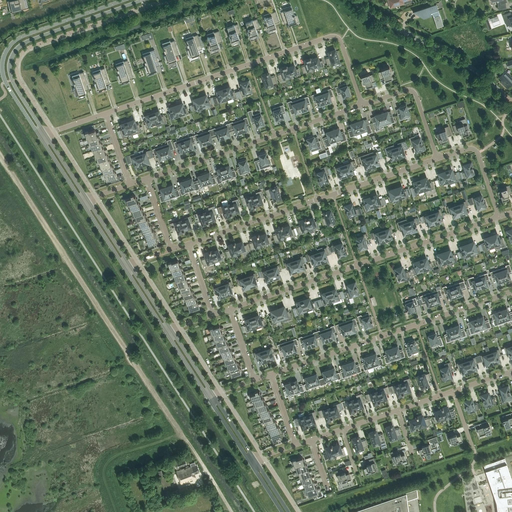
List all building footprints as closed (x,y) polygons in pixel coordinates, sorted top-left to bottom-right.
[(10,0),(7,1),(9,7),(12,6),(13,11),(29,8),(26,0),(10,0)] [(490,0),(491,0),(498,0),(499,2),(497,3),(498,5),(498,10),(506,8),(505,2),(507,1),(506,0),(490,0)] [(435,22),(441,20),(436,4),(413,11),(420,15),(425,14),(425,15),(432,13),(435,22)] [(284,12),(281,14),(284,23),(288,22),(289,25),(299,22),(297,15),(295,16),(295,15),(294,15),(291,6),(283,8),(284,12)] [(264,15),(264,16),(264,17),(265,20),(267,26),(265,26),(266,30),(267,31),(273,29),(274,28),(276,28),(276,27),(275,26),(274,24),(279,22),(276,11),(271,13),(271,12),(269,13),(264,15)] [(510,23),(511,27),(511,16),(510,12),(503,15),(506,25),(510,23)] [(257,19),(246,22),(248,31),(247,32),(249,38),(258,35),(256,29),(260,28),(257,19)] [(241,33),(238,24),(232,26),(227,27),(228,29),(230,36),(229,36),(230,42),(231,42),(231,43),(236,41),(240,40),(237,34),(241,33)] [(212,32),(207,34),(207,36),(207,37),(208,39),(210,45),(208,46),(209,50),(210,50),(216,48),(219,47),(218,43),(222,41),(219,31),(215,32),(216,32),(214,32),(212,32)] [(197,35),(186,38),(189,50),(187,50),(189,57),(197,55),(196,50),(202,49),(197,35)] [(170,43),(163,46),(164,49),(164,50),(165,52),(166,55),(164,56),(166,63),(175,60),(176,60),(176,59),(175,55),(179,54),(179,55),(179,54),(174,40),(170,42),(170,41),(169,41),(170,43)] [(145,61),(146,64),(147,66),(144,67),(147,74),(157,70),(155,66),(159,65),(154,50),(150,51),(151,54),(143,56),(145,61)] [(331,51),(330,51),(330,52),(329,52),(330,57),(326,59),(325,58),(327,65),(332,63),(333,64),(339,62),(338,58),(339,57),(337,52),(336,53),(335,50),(331,51)] [(317,57),(311,60),(314,69),(318,67),(318,69),(324,67),(322,60),(319,61),(317,57)] [(314,69),(311,60),(310,58),(309,59),(304,60),(306,65),(301,67),(303,73),(308,71),(314,69)] [(124,63),(116,66),(117,69),(118,72),(119,75),(117,76),(120,83),(129,79),(128,75),(132,73),(127,60),(123,61),(124,63)] [(294,65),(287,68),(290,77),(294,75),(295,77),(300,75),(298,68),(295,69),(294,65)] [(290,77),(287,68),(286,66),(285,67),(281,68),(282,73),(278,75),(277,75),(280,81),(285,79),(290,77)] [(382,69),(381,70),(381,71),(378,72),(380,79),(384,78),(385,83),(388,82),(388,80),(390,79),(390,80),(391,80),(390,79),(392,79),(391,78),(392,78),(391,77),(390,73),(391,72),(389,67),(383,69),(382,69)] [(100,71),(93,74),(94,77),(95,80),(97,83),(94,84),(97,91),(107,87),(105,83),(109,82),(104,68),(100,69),(100,71)] [(507,88),(511,83),(511,77),(508,74),(509,74),(505,70),(498,77),(502,81),(500,82),(507,88)] [(73,89),(76,96),(86,93),(85,90),(89,89),(84,72),(79,73),(80,76),(73,79),(74,83),(75,85),(76,88),(73,89)] [(267,73),(266,73),(262,75),(263,78),(262,78),(264,83),(265,82),(266,87),(273,84),(277,83),(278,83),(275,76),(270,77),(268,73),(267,73)] [(369,75),(369,74),(367,74),(366,74),(366,75),(361,76),(363,82),(364,81),(365,86),(366,88),(367,87),(368,87),(367,87),(370,86),(371,88),(373,87),(372,82),(375,81),(373,74),(369,75)] [(243,88),(244,89),(240,91),(240,90),(240,91),(242,97),(246,95),(246,94),(252,92),(250,85),(249,84),(250,84),(251,86),(249,80),(241,83),(243,88)] [(335,87),(337,93),(341,92),(343,97),(344,97),(345,98),(349,96),(349,95),(350,95),(349,92),(350,92),(348,88),(348,89),(346,83),(335,87)] [(222,88),(227,100),(232,98),(233,99),(237,98),(234,91),(231,92),(230,91),(229,86),(222,88)] [(216,105),(222,103),(221,101),(227,100),(222,88),(217,90),(219,96),(213,98),(216,105)] [(331,88),(321,92),(325,104),(328,103),(328,102),(331,101),(329,96),(333,94),(331,88)] [(325,104),(321,92),(311,95),(313,101),(317,100),(319,106),(325,104)] [(205,94),(199,96),(203,107),(208,105),(209,106),(213,105),(210,99),(207,100),(206,98),(205,94)] [(203,107),(199,96),(199,97),(194,99),(193,98),(195,103),(195,104),(192,106),(192,105),(192,106),(194,111),(203,108),(203,107)] [(307,96),(298,100),(302,112),(302,111),(308,109),(306,104),(310,102),(307,96)] [(302,112),(298,100),(292,102),(291,101),(287,102),(290,109),(293,108),(295,114),(299,113),(302,112)] [(181,102),(175,104),(179,115),(185,113),(185,114),(189,113),(187,107),(186,107),(186,108),(183,109),(183,107),(181,102)] [(179,115),(175,104),(169,106),(171,110),(171,111),(172,112),(169,114),(168,114),(171,120),(174,119),(174,117),(179,115)] [(406,105),(405,105),(404,104),(400,106),(400,107),(399,107),(401,113),(397,114),(400,120),(410,117),(408,111),(409,111),(407,108),(406,105)] [(274,114),(275,117),(276,120),(278,120),(278,121),(283,119),(282,118),(284,118),(282,112),(285,111),(283,105),(272,108),(274,114)] [(152,112),(156,124),(156,126),(166,123),(163,115),(163,116),(160,117),(159,115),(158,110),(157,110),(158,111),(152,113),(152,112)] [(255,121),(257,127),(258,126),(258,127),(263,126),(263,125),(264,124),(263,121),(262,118),(260,113),(253,115),(251,110),(247,111),(251,123),(255,121)] [(395,122),(393,116),(389,117),(387,111),(384,112),(381,113),(385,125),(395,122)] [(156,124),(152,112),(146,114),(147,119),(148,120),(145,121),(145,122),(147,129),(151,127),(150,126),(156,124)] [(381,113),(381,114),(374,116),(376,121),(373,123),(376,131),(380,130),(379,127),(385,125),(381,113)] [(246,124),(249,123),(247,117),(243,118),(244,119),(238,121),(242,133),(246,131),(248,130),(246,124)] [(127,120),(131,133),(132,135),(141,132),(139,124),(138,124),(135,125),(135,124),(135,123),(133,118),(133,119),(133,120),(128,121),(127,120)] [(357,121),(356,121),(361,134),(367,131),(368,134),(372,132),(369,124),(365,125),(363,119),(357,122),(357,121)] [(470,133),(468,134),(467,129),(469,129),(467,124),(465,119),(459,121),(460,124),(457,125),(457,124),(452,126),(455,134),(461,132),(462,136),(470,133)] [(131,133),(127,120),(121,122),(123,127),(122,127),(123,128),(124,129),(121,130),(120,130),(123,138),(128,136),(128,134),(131,133)] [(234,128),(236,134),(238,133),(238,134),(242,133),(238,121),(233,122),(229,123),(231,129),(234,128)] [(353,123),(350,124),(352,130),(348,131),(350,137),(361,134),(356,121),(353,122),(353,123)] [(226,124),(226,125),(221,127),(225,139),(228,137),(230,136),(228,130),(231,129),(229,123),(226,124)] [(439,132),(436,134),(438,140),(440,140),(441,143),(447,141),(446,137),(451,135),(448,126),(444,127),(444,128),(438,130),(439,132)] [(220,139),(221,140),(225,139),(221,127),(215,129),(215,128),(212,129),(214,135),(217,134),(218,140),(220,139)] [(335,128),(332,130),(336,142),(340,141),(341,142),(347,140),(344,132),(341,134),(339,128),(336,129),(335,128)] [(211,143),(213,142),(211,136),(214,135),(212,129),(208,130),(208,131),(203,133),(207,145),(211,143)] [(84,134),(86,138),(87,138),(87,139),(98,136),(100,135),(99,132),(96,133),(95,130),(92,131),(88,132),(88,131),(85,132),(85,133),(84,134)] [(328,138),(323,140),(326,147),(331,145),(330,144),(336,142),(332,130),(326,132),(328,138)] [(199,140),(201,146),(203,145),(203,146),(207,145),(203,133),(198,135),(197,134),(194,135),(196,141),(199,140)] [(191,150),(191,149),(193,148),(191,143),(195,142),(193,135),(183,139),(187,151),(191,150)] [(90,145),(100,142),(101,142),(100,138),(99,138),(98,136),(87,139),(89,144),(90,145)] [(308,142),(307,142),(307,143),(308,143),(311,152),(321,148),(319,141),(316,142),(314,136),(312,137),(312,136),(308,138),(307,139),(308,142)] [(417,151),(425,149),(423,143),(423,145),(422,145),(422,144),(420,137),(415,139),(414,136),(408,138),(411,146),(415,145),(417,151)] [(170,139),(167,141),(168,144),(162,146),(166,158),(172,156),(170,150),(174,149),(170,139)] [(179,147),(181,153),(187,151),(183,139),(174,142),(176,148),(179,147)] [(398,145),(394,147),(398,159),(404,157),(402,150),(405,149),(403,141),(397,143),(398,145)] [(93,151),(103,147),(102,144),(101,144),(100,142),(90,145),(91,150),(92,150),(93,151)] [(152,149),(155,155),(158,154),(160,160),(163,159),(166,158),(162,146),(152,149)] [(392,161),(398,159),(394,147),(390,148),(390,146),(384,148),(387,156),(390,154),(391,156),(390,156),(391,157),(392,161)] [(96,157),(106,153),(108,153),(107,149),(104,150),(103,147),(93,151),(94,156),(95,155),(95,157),(96,157)] [(144,153),(140,155),(144,166),(149,164),(146,158),(150,156),(148,151),(144,152),(144,153)] [(369,157),(372,167),(373,168),(379,166),(377,162),(377,160),(377,161),(376,159),(380,158),(378,151),(374,152),(372,152),(368,154),(369,156),(369,157)] [(265,153),(264,152),(260,154),(260,155),(259,155),(261,161),(257,162),(260,169),(270,166),(267,157),(268,157),(268,156),(267,156),(266,153),(265,153)] [(98,163),(109,159),(108,156),(107,156),(106,153),(96,157),(97,161),(98,161),(98,163)] [(144,166),(140,155),(135,156),(134,153),(129,155),(131,163),(135,162),(135,163),(135,164),(137,168),(144,166)] [(367,168),(372,167),(369,157),(369,156),(368,154),(368,153),(359,157),(361,164),(365,163),(367,170),(367,168)] [(101,168),(112,165),(111,161),(110,162),(109,159),(98,163),(100,167),(101,169),(101,168)] [(245,160),(244,159),(240,161),(240,162),(239,162),(240,167),(237,169),(239,175),(250,171),(248,166),(249,166),(247,162),(247,163),(246,160),(245,160)] [(344,165),(347,176),(353,174),(352,170),(352,169),(351,169),(351,168),(354,167),(354,166),(356,165),(355,161),(353,161),(352,161),(349,162),(349,163),(344,165)] [(474,168),(472,162),(464,165),(466,171),(462,172),(464,179),(468,177),(468,176),(474,174),(472,167),(472,166),(473,166),(473,168),(474,168)] [(347,176),(344,165),(343,164),(337,166),(337,165),(333,166),(336,173),(339,172),(341,178),(347,176)] [(104,174),(114,171),(115,171),(113,167),(112,168),(112,165),(101,168),(103,173),(104,174)] [(236,176),(234,170),(231,171),(229,165),(223,167),(227,179),(236,176)] [(329,174),(326,166),(320,168),(321,171),(317,173),(319,179),(319,180),(318,180),(318,179),(317,179),(319,185),(327,182),(325,175),(329,174)] [(219,175),(215,176),(218,184),(222,182),(221,181),(227,179),(223,167),(220,168),(217,170),(219,175)] [(450,169),(445,171),(449,182),(448,182),(449,184),(458,181),(456,173),(452,175),(450,168),(450,169)] [(439,185),(448,182),(449,182),(445,171),(445,170),(438,172),(440,178),(437,179),(439,185)] [(114,171),(104,174),(105,179),(106,179),(106,180),(107,180),(107,181),(112,179),(111,179),(117,177),(117,176),(116,173),(115,173),(114,171)] [(207,185),(213,183),(213,184),(216,183),(214,177),(211,178),(209,172),(207,173),(207,172),(203,173),(207,185)] [(197,183),(199,189),(202,188),(202,187),(207,185),(203,173),(199,175),(200,175),(198,176),(200,182),(197,183)] [(425,178),(420,179),(424,192),(433,189),(431,182),(428,183),(425,176),(425,178)] [(199,189),(197,183),(194,184),(192,178),(190,179),(189,178),(186,179),(190,191),(195,189),(195,190),(199,189)] [(424,192),(420,179),(420,178),(414,180),(415,184),(415,185),(415,186),(415,185),(416,187),(412,188),(415,196),(419,195),(418,193),(424,192)] [(186,179),(182,181),(180,182),(182,188),(179,189),(181,195),(185,194),(184,193),(190,191),(186,179)] [(504,188),(500,189),(501,191),(497,192),(499,198),(501,197),(502,201),(508,199),(507,194),(511,192),(511,191),(510,184),(503,187),(504,188)] [(167,187),(166,186),(170,199),(180,195),(178,189),(175,190),(173,185),(167,187)] [(403,191),(401,185),(395,187),(395,188),(398,198),(399,198),(404,196),(405,198),(409,197),(408,194),(410,194),(409,189),(403,191)] [(162,195),(159,196),(161,202),(170,199),(166,186),(163,187),(163,188),(160,189),(162,195)] [(275,200),(276,200),(280,198),(279,195),(281,195),(279,190),(278,190),(276,186),(265,190),(267,197),(268,197),(272,195),(274,200),(275,200)] [(399,199),(399,198),(398,198),(395,188),(390,190),(389,189),(391,195),(388,197),(390,202),(399,199)] [(256,193),(256,195),(252,196),(256,207),(255,205),(262,203),(261,199),(264,198),(261,191),(256,193)] [(376,193),(370,195),(374,206),(379,205),(380,207),(384,205),(381,199),(378,200),(376,193)] [(125,206),(128,205),(138,202),(138,201),(137,198),(136,199),(135,196),(134,196),(133,195),(131,195),(131,197),(126,199),(127,203),(128,205),(125,206)] [(374,208),(374,206),(370,195),(364,197),(365,201),(365,202),(365,203),(366,202),(366,204),(363,205),(365,213),(371,211),(370,209),(374,208)] [(471,204),(473,203),(477,202),(479,209),(487,206),(485,202),(484,202),(481,195),(475,197),(475,196),(471,197),(469,198),(471,204)] [(250,209),(254,207),(256,207),(252,196),(247,198),(246,196),(241,198),(243,206),(244,206),(244,205),(248,204),(250,209)] [(240,206),(238,199),(232,201),(233,203),(228,204),(232,215),(232,213),(238,211),(237,207),(240,206)] [(456,205),(460,216),(466,214),(464,208),(467,207),(465,201),(462,202),(462,203),(456,205)] [(139,204),(138,202),(128,205),(125,206),(129,205),(131,211),(141,207),(140,204),(139,204)] [(360,207),(357,208),(354,210),(351,203),(343,206),(345,212),(346,211),(345,210),(346,209),(346,210),(349,217),(355,215),(355,216),(359,214),(362,213),(360,207)] [(217,207),(220,214),(225,212),(226,217),(231,215),(232,215),(228,204),(223,206),(223,205),(217,207)] [(460,216),(456,205),(451,207),(450,205),(447,206),(449,213),(452,212),(453,213),(453,214),(454,218),(460,216)] [(208,208),(209,211),(205,213),(208,223),(208,221),(215,219),(213,215),(216,214),(217,214),(214,206),(208,208)] [(134,216),(144,213),(143,209),(142,210),(141,207),(131,211),(132,211),(134,216)] [(431,212),(435,224),(435,225),(436,225),(437,224),(441,223),(440,219),(440,218),(439,216),(443,215),(440,208),(437,210),(437,212),(432,214),(431,212)] [(333,218),(334,218),(333,213),(331,213),(330,210),(326,212),(326,211),(325,212),(324,212),(326,217),(321,219),(323,226),(334,222),(333,218)] [(208,223),(205,213),(204,211),(199,213),(193,214),(196,222),(201,220),(203,225),(207,223),(208,223)] [(422,216),(420,217),(421,222),(424,221),(427,220),(429,226),(435,224),(431,212),(422,216)] [(135,216),(137,222),(147,218),(146,215),(145,215),(144,213),(134,216),(134,217),(135,216)] [(192,223),(190,216),(184,218),(185,219),(180,221),(184,231),(184,230),(191,227),(189,223),(192,222),(192,223)] [(140,226),(140,228),(151,224),(150,224),(149,221),(148,221),(147,218),(137,222),(138,222),(140,226)] [(315,232),(314,230),(320,228),(317,220),(317,221),(314,222),(312,218),(306,220),(305,219),(309,229),(310,233),(315,232)] [(406,219),(410,232),(410,234),(411,233),(417,231),(415,227),(415,226),(414,225),(418,224),(420,223),(418,218),(416,218),(412,219),(412,220),(407,222),(406,219)] [(184,231),(180,221),(180,219),(174,221),(174,222),(170,224),(172,230),(177,228),(178,233),(183,231),(183,232),(184,231)] [(299,235),(304,233),(303,231),(309,229),(305,219),(304,219),(299,221),(301,226),(296,227),(299,235)] [(406,219),(396,222),(399,230),(402,229),(404,234),(410,232),(406,219)] [(143,232),(143,233),(154,230),(154,229),(153,229),(152,226),(151,227),(151,224),(140,228),(141,227),(143,232)] [(290,237),(296,235),(294,228),(293,228),(293,229),(290,230),(289,226),(282,228),(282,227),(285,237),(290,236),(290,237)] [(387,229),(382,231),(386,242),(392,240),(390,236),(390,235),(389,233),(393,232),(391,226),(387,228),(387,229)] [(275,242),(280,240),(280,239),(285,237),(282,227),(280,227),(276,229),(278,233),(273,235),(275,242)] [(144,233),(146,239),(157,235),(155,232),(154,232),(154,230),(143,233),(144,233)] [(372,233),(370,234),(372,239),(374,239),(378,237),(380,244),(386,242),(382,231),(376,233),(376,231),(372,233)] [(357,246),(358,250),(366,247),(364,241),(368,239),(366,233),(362,235),(362,236),(356,238),(358,245),(358,246),(357,246)] [(265,242),(266,245),(272,243),(270,236),(270,237),(267,238),(265,234),(259,236),(258,235),(261,245),(262,245),(261,244),(265,242)] [(485,250),(486,252),(490,251),(489,250),(495,248),(495,249),(490,234),(484,236),(486,243),(483,244),(483,243),(481,243),(483,251),(485,250)] [(504,246),(502,238),(498,239),(497,234),(491,236),(490,234),(495,249),(504,246)] [(158,239),(157,235),(146,239),(146,240),(146,241),(147,241),(148,245),(154,243),(154,245),(157,244),(156,242),(158,242),(157,239),(158,239)] [(256,248),(256,247),(261,245),(258,235),(257,235),(252,237),(254,242),(249,243),(251,250),(256,248)] [(242,242),(235,244),(234,243),(238,253),(242,252),(243,254),(249,252),(246,245),(243,246),(242,242)] [(467,242),(467,243),(471,256),(480,253),(480,251),(483,250),(481,245),(478,246),(475,247),(473,242),(467,244),(467,242)] [(225,251),(228,258),(233,256),(232,255),(238,253),(234,243),(233,243),(229,245),(230,250),(226,251),(225,251)] [(332,246),(329,247),(331,252),(337,250),(339,256),(347,254),(346,250),(345,250),(344,249),(342,243),(336,245),(335,244),(331,245),(332,246)] [(463,251),(460,252),(461,258),(465,257),(465,256),(470,254),(471,256),(467,243),(461,245),(462,249),(462,250),(463,251)] [(317,251),(317,252),(321,263),(321,264),(327,262),(326,258),(326,257),(325,257),(325,255),(328,254),(326,247),(322,249),(323,251),(317,253),(317,251)] [(451,255),(449,249),(443,251),(447,264),(453,262),(453,263),(457,262),(454,254),(451,255)] [(218,250),(211,252),(210,251),(214,262),(214,261),(213,260),(218,259),(219,261),(224,259),(222,253),(219,254),(218,250)] [(201,259),(203,266),(209,264),(208,263),(214,262),(210,251),(209,251),(209,252),(204,253),(206,258),(201,260),(201,259)] [(443,251),(443,252),(437,254),(439,259),(436,260),(438,267),(448,264),(447,264),(443,251)] [(307,253),(305,254),(305,256),(307,261),(313,259),(315,266),(316,266),(315,265),(321,263),(317,252),(308,255),(307,253)] [(299,257),(293,259),(294,261),(298,272),(303,270),(302,266),(302,265),(301,263),(307,261),(305,256),(303,257),(302,255),(299,257)] [(425,257),(419,259),(423,270),(424,270),(424,272),(433,269),(433,268),(431,262),(427,263),(425,257)] [(416,267),(412,268),(414,274),(418,273),(418,272),(423,270),(419,259),(413,261),(415,265),(415,266),(416,267)] [(178,260),(171,262),(168,263),(165,264),(165,265),(167,264),(169,269),(169,268),(170,270),(183,265),(182,262),(179,263),(178,260)] [(288,262),(284,263),(286,269),(289,267),(292,274),(298,272),(294,261),(288,263),(288,262)] [(511,271),(509,264),(505,266),(506,267),(500,269),(504,281),(507,280),(507,279),(510,278),(508,273),(511,271)] [(173,276),(184,272),(182,268),(181,269),(181,266),(183,265),(170,270),(172,274),(173,276)] [(278,273),(278,271),(281,270),(279,265),(275,266),(276,267),(270,269),(273,279),(274,280),(280,278),(278,274),(279,274),(278,273)] [(407,271),(404,273),(401,266),(393,269),(395,273),(396,272),(396,273),(397,273),(399,280),(403,279),(404,282),(410,279),(407,271)] [(260,271),(262,277),(266,276),(268,282),(268,281),(273,279),(270,269),(270,268),(260,271)] [(497,283),(503,281),(504,281),(500,269),(490,272),(492,278),(495,277),(497,283)] [(175,281),(186,278),(185,274),(184,275),(183,272),(184,272),(173,276),(174,280),(175,280),(175,281)] [(255,273),(246,276),(250,287),(255,285),(256,286),(254,280),(257,278),(255,273)] [(487,273),(477,276),(481,289),(482,289),(482,288),(488,286),(486,280),(489,279),(487,273)] [(242,285),(243,286),(244,290),(250,288),(250,287),(246,276),(246,277),(241,279),(240,278),(237,279),(239,285),(242,284),(243,285),(242,285)] [(468,280),(465,281),(467,287),(470,286),(473,285),(475,290),(478,289),(478,290),(481,289),(477,276),(477,278),(474,279),(473,276),(467,279),(468,280)] [(186,278),(175,281),(175,282),(176,281),(177,286),(178,286),(178,287),(191,283),(190,279),(187,280),(186,278)] [(232,295),(229,288),(233,287),(231,281),(227,282),(227,283),(222,285),(226,297),(232,295)] [(466,287),(463,281),(452,285),(457,297),(460,296),(463,294),(461,289),(466,287)] [(346,292),(344,293),(346,301),(348,305),(349,308),(352,307),(351,304),(350,303),(349,300),(349,298),(352,297),(352,296),(358,294),(356,287),(356,286),(357,286),(356,282),(348,284),(350,291),(346,292)] [(191,283),(178,287),(180,292),(181,292),(181,293),(192,289),(191,286),(190,286),(189,284),(191,283)] [(226,297),(222,285),(216,287),(215,285),(212,286),(214,293),(217,292),(218,293),(218,294),(218,295),(220,299),(226,297)] [(442,287),(445,294),(448,293),(450,299),(456,297),(457,297),(452,285),(446,287),(446,286),(442,287)] [(436,290),(430,293),(434,305),(434,304),(440,302),(439,296),(442,295),(440,289),(441,289),(440,286),(435,287),(436,290)] [(334,288),(328,290),(328,291),(332,301),(333,302),(333,305),(343,301),(342,299),(340,293),(336,294),(334,288)] [(192,290),(192,289),(181,293),(183,298),(183,297),(184,299),(195,295),(194,292),(193,292),(192,290)] [(324,298),(321,300),(323,305),(333,302),(332,301),(328,291),(323,293),(323,292),(322,292),(324,298)] [(430,293),(420,296),(422,302),(426,301),(428,307),(431,305),(431,306),(434,305),(430,293)] [(194,295),(195,295),(184,299),(185,303),(186,303),(187,305),(197,301),(196,298),(195,298),(194,295)] [(317,309),(314,302),(311,303),(309,297),(303,299),(306,310),(312,308),(313,310),(317,309)] [(415,298),(405,301),(407,309),(406,309),(407,310),(408,310),(409,313),(410,313),(415,312),(415,311),(416,311),(414,305),(417,304),(415,298)] [(303,299),(297,301),(298,305),(298,306),(299,307),(296,308),(298,315),(302,314),(301,312),(306,310),(303,299)] [(188,309),(189,309),(189,311),(190,312),(195,310),(194,309),(202,306),(202,305),(202,306),(201,303),(198,304),(197,301),(198,301),(197,301),(187,305),(188,309)] [(291,319),(289,311),(285,312),(283,305),(283,307),(278,308),(281,321),(282,322),(291,319)] [(273,315),(273,316),(270,317),(273,325),(276,324),(276,322),(281,321),(278,308),(277,307),(271,309),(273,315)] [(507,308),(501,311),(500,310),(504,322),(511,319),(511,313),(509,314),(507,308)] [(500,310),(497,311),(497,312),(494,313),(496,319),(493,320),(495,326),(504,322),(500,310)] [(257,315),(252,317),(255,327),(256,328),(265,325),(263,319),(260,321),(257,314),(257,315)] [(372,321),(371,321),(368,314),(361,316),(361,315),(357,316),(360,324),(363,322),(365,328),(366,327),(367,328),(371,327),(371,326),(372,325),(371,322),(372,322),(372,321)] [(244,325),(241,326),(243,333),(246,332),(250,330),(249,329),(255,327),(252,317),(252,316),(246,318),(248,324),(244,325)] [(479,317),(476,318),(480,330),(480,331),(481,331),(491,327),(489,321),(485,322),(483,317),(480,318),(479,317)] [(357,324),(355,318),(345,321),(350,334),(353,333),(353,332),(356,331),(354,325),(357,324)] [(469,328),(466,329),(468,335),(471,334),(480,331),(480,330),(476,318),(476,319),(470,321),(472,327),(469,328)] [(343,335),(349,333),(350,334),(345,321),(336,325),(338,331),(341,330),(343,335)] [(211,334),(211,335),(224,330),(223,327),(220,328),(219,325),(206,330),(209,329),(210,334),(211,334)] [(334,325),(330,327),(331,327),(325,329),(329,341),(333,340),(333,339),(335,338),(333,333),(336,332),(334,325)] [(459,325),(453,327),(452,327),(456,339),(466,336),(464,329),(461,331),(459,325)] [(452,327),(449,328),(446,329),(448,335),(445,336),(447,342),(456,339),(452,327)] [(323,342),(325,342),(325,343),(329,341),(325,329),(319,331),(319,330),(316,331),(318,338),(321,337),(323,342)] [(224,331),(224,330),(211,335),(212,335),(213,340),(214,339),(214,341),(225,337),(224,334),(223,334),(222,331),(224,331)] [(316,346),(315,345),(317,344),(315,339),(318,338),(316,331),(313,333),(308,335),(312,347),(316,346)] [(435,333),(434,333),(429,334),(429,335),(428,335),(429,338),(429,339),(430,342),(432,347),(439,345),(439,346),(443,345),(440,337),(437,338),(435,333)] [(302,337),(302,336),(298,338),(301,344),(304,343),(306,348),(308,348),(312,347),(308,335),(302,337)] [(228,343),(227,339),(226,340),(225,337),(214,341),(216,345),(217,347),(228,343)] [(291,353),(297,351),(295,346),(298,344),(296,338),(287,342),(291,354),(291,353)] [(416,343),(415,343),(414,340),(413,341),(413,340),(408,341),(408,342),(407,343),(409,348),(405,349),(408,357),(412,355),(411,354),(418,352),(416,347),(417,346),(416,343)] [(287,354),(288,355),(291,354),(287,342),(277,345),(279,351),(283,350),(285,355),(287,354)] [(220,352),(233,348),(231,345),(228,346),(228,343),(217,347),(219,351),(220,352)] [(263,351),(267,362),(273,360),(271,353),(274,352),(272,346),(269,347),(269,349),(263,351)] [(397,346),(395,347),(394,346),(391,347),(395,360),(405,357),(403,350),(399,352),(397,346)] [(391,348),(385,350),(387,356),(384,357),(386,363),(395,360),(391,347),(391,348)] [(222,357),(222,358),(235,354),(234,350),(231,351),(230,349),(233,348),(220,352),(220,353),(220,352),(221,357),(222,357)] [(495,351),(490,353),(489,353),(493,363),(493,365),(499,362),(498,358),(498,357),(497,356),(500,355),(498,349),(495,350),(495,351)] [(261,364),(267,362),(263,351),(258,352),(257,351),(254,353),(256,358),(259,357),(259,359),(260,360),(261,364)] [(488,365),(493,363),(489,353),(490,353),(489,352),(480,355),(482,361),(485,360),(488,367),(488,366),(488,365)] [(376,353),(373,354),(373,353),(369,355),(374,367),(383,364),(381,358),(378,359),(376,353)] [(225,363),(225,364),(236,360),(235,357),(234,357),(233,355),(235,354),(222,358),(223,358),(224,363),(225,363)] [(365,356),(366,357),(363,357),(365,363),(362,364),(364,370),(374,367),(369,355),(365,356)] [(472,359),(466,361),(470,373),(476,370),(474,366),(475,366),(474,365),(473,364),(477,363),(475,357),(471,358),(472,359)] [(228,368),(228,370),(239,366),(238,363),(237,363),(236,360),(225,364),(227,369),(228,368)] [(354,361),(352,362),(351,361),(347,362),(352,375),(361,371),(359,365),(356,366),(354,361)] [(464,375),(470,373),(466,361),(460,363),(460,362),(456,363),(458,369),(462,368),(464,375)] [(344,363),(344,364),(342,365),(344,371),(340,372),(342,378),(352,375),(347,362),(344,363)] [(451,378),(449,371),(452,370),(450,362),(444,364),(445,367),(440,368),(443,375),(443,376),(442,376),(441,374),(441,375),(443,380),(451,378)] [(239,366),(228,370),(230,374),(231,376),(231,377),(236,375),(236,374),(242,372),(241,368),(240,369),(239,366)] [(334,368),(332,368),(332,367),(328,369),(332,381),(337,379),(338,379),(341,378),(339,372),(336,373),(334,368)] [(324,370),(324,371),(322,372),(324,377),(321,378),(323,384),(327,383),(326,383),(332,381),(328,369),(324,370)] [(314,374),(314,373),(310,375),(314,387),(320,385),(320,386),(323,384),(321,378),(318,379),(316,374),(314,374)] [(426,387),(427,386),(428,386),(426,381),(431,379),(429,373),(425,374),(425,373),(418,376),(419,380),(418,381),(419,385),(421,385),(422,388),(426,386),(426,387)] [(307,377),(305,378),(307,383),(304,384),(306,390),(309,389),(314,387),(310,375),(306,376),(307,377)] [(412,386),(409,378),(403,380),(404,382),(400,384),(403,393),(410,390),(408,386),(411,386),(412,386)] [(301,392),(304,391),(302,385),(299,386),(297,380),(291,382),(295,394),(295,393),(300,391),(301,392)] [(283,391),(285,397),(295,394),(291,382),(287,383),(288,383),(285,384),(287,390),(283,391)] [(389,387),(391,393),(396,391),(398,396),(402,395),(403,394),(403,393),(400,384),(394,386),(394,385),(389,387)] [(510,391),(508,385),(501,388),(503,394),(499,396),(502,404),(506,402),(505,399),(511,397),(509,390),(510,389),(510,391)] [(388,394),(386,387),(380,389),(381,390),(376,392),(379,401),(386,399),(385,395),(388,394)] [(252,401),(262,397),(261,394),(260,394),(259,391),(258,392),(257,390),(255,391),(255,393),(250,395),(251,399),(252,401)] [(378,403),(380,402),(379,401),(376,392),(371,394),(370,393),(365,395),(367,401),(368,401),(372,399),(374,404),(378,403)] [(480,395),(482,401),(481,399),(482,398),(483,399),(485,406),(491,404),(492,405),(496,404),(494,398),(490,399),(488,392),(480,395)] [(364,402),(362,393),(356,395),(357,398),(352,400),(356,409),(363,407),(361,403),(364,402)] [(262,397),(252,401),(253,401),(255,406),(265,403),(264,399),(263,400),(262,397)] [(463,401),(465,407),(465,406),(464,405),(465,404),(466,405),(468,412),(474,410),(475,411),(479,409),(477,403),(473,405),(471,398),(463,401)] [(350,412),(355,411),(356,410),(356,409),(352,400),(347,402),(346,400),(341,402),(344,409),(349,407),(350,412)] [(266,405),(265,403),(255,406),(255,407),(256,406),(258,412),(269,408),(268,408),(267,405),(266,405)] [(329,408),(332,417),(339,415),(338,411),(340,410),(341,410),(338,403),(333,405),(334,408),(329,409),(329,408)] [(447,406),(443,408),(442,407),(441,408),(442,409),(445,418),(450,417),(451,418),(456,417),(454,409),(453,409),(449,411),(447,406)] [(261,418),(272,414),(271,414),(270,411),(269,411),(269,408),(258,412),(259,412),(261,418)] [(333,418),(332,417),(329,408),(323,410),(323,409),(318,411),(320,417),(325,416),(327,420),(331,419),(333,418)] [(433,417),(435,423),(441,421),(440,420),(445,418),(442,409),(435,412),(436,416),(433,417)] [(305,416),(308,425),(315,423),(313,419),(316,418),(317,418),(314,411),(309,413),(309,415),(305,416)] [(510,426),(510,424),(511,423),(511,416),(510,413),(503,415),(504,419),(502,419),(503,421),(503,422),(505,427),(510,426)] [(264,423),(275,420),(275,419),(274,419),(273,416),(273,417),(272,414),(261,418),(262,417),(264,423)] [(417,416),(416,416),(417,418),(420,427),(425,425),(425,426),(431,424),(428,418),(424,419),(422,415),(417,416)] [(308,427),(308,425),(305,416),(299,418),(299,417),(294,419),(296,426),(296,425),(301,424),(302,429),(307,427),(308,427)] [(408,425),(410,433),(416,431),(415,428),(420,427),(417,418),(410,420),(411,424),(408,425)] [(267,429),(278,425),(276,422),(275,420),(264,423),(265,423),(267,429)] [(487,425),(486,421),(478,424),(480,427),(475,429),(476,431),(478,431),(479,433),(478,434),(479,434),(479,435),(480,435),(481,435),(485,433),(486,434),(491,432),(489,427),(489,425),(489,426),(488,424),(487,425)] [(270,435),(281,431),(280,428),(279,428),(278,425),(267,429),(268,429),(270,435)] [(391,425),(390,425),(390,426),(386,427),(390,439),(396,437),(396,436),(401,434),(399,428),(394,430),(392,425),(391,425)] [(376,430),(375,431),(374,431),(369,433),(373,445),(380,443),(382,449),(387,447),(382,434),(377,435),(376,430)] [(457,442),(462,441),(462,442),(463,442),(460,434),(456,436),(454,430),(446,433),(447,437),(448,437),(450,443),(452,442),(453,445),(458,444),(457,442)] [(281,431),(270,435),(271,435),(270,436),(270,437),(271,436),(272,441),(278,439),(278,441),(281,440),(280,438),(282,437),(281,434),(282,434),(281,431)] [(358,437),(358,436),(357,437),(352,438),(353,441),(352,442),(354,447),(355,446),(356,450),(363,448),(362,447),(367,446),(365,439),(365,440),(360,441),(359,436),(358,437)] [(423,447),(418,448),(421,456),(421,455),(424,453),(425,455),(431,453),(429,450),(431,449),(437,447),(436,443),(438,443),(436,436),(429,439),(421,441),(423,447)] [(332,447),(335,456),(339,454),(340,457),(346,455),(343,447),(340,448),(339,444),(332,447)] [(331,445),(330,446),(326,448),(327,452),(323,454),(322,454),(325,460),(330,459),(330,458),(335,456),(332,447),(331,445)] [(396,461),(397,465),(402,463),(401,461),(406,460),(406,461),(407,461),(404,453),(400,455),(398,449),(390,452),(391,456),(392,456),(394,462),(396,461)] [(294,465),(294,466),(305,463),(304,459),(303,460),(302,457),(295,459),(295,458),(292,459),(292,460),(289,461),(289,462),(292,461),(293,465),(294,465)] [(375,462),(374,457),(366,460),(368,466),(363,467),(366,475),(366,473),(370,472),(371,474),(375,472),(374,468),(376,468),(374,462),(375,462)] [(511,511),(511,480),(504,458),(483,465),(492,491),(493,491),(494,493),(498,504),(496,504),(496,505),(497,505),(499,511),(497,511),(511,511)] [(175,465),(176,469),(179,468),(179,467),(186,464),(185,460),(179,462),(178,459),(173,461),(175,465)] [(297,471),(297,472),(308,469),(307,465),(306,466),(305,463),(294,466),(294,467),(296,471),(297,471)] [(194,474),(200,472),(197,464),(177,472),(182,484),(196,479),(194,474)] [(347,480),(350,479),(351,480),(349,472),(344,474),(342,468),(336,470),(338,474),(337,474),(339,481),(341,480),(342,483),(348,481),(347,480)] [(164,469),(157,471),(164,489),(171,487),(164,469)] [(299,477),(300,478),(313,474),(311,470),(309,471),(308,469),(297,472),(299,477)] [(302,482),(303,484),(315,479),(314,476),(311,477),(310,475),(313,474),(300,478),(302,483),(302,482)] [(305,488),(305,490),(318,485),(317,482),(314,483),(313,480),(315,480),(315,479),(303,484),(304,488),(305,488)] [(308,496),(309,497),(313,495),(313,494),(321,491),(320,488),(317,489),(316,486),(318,485),(305,490),(306,490),(307,494),(308,494),(308,496)] [(186,486),(173,491),(175,497),(189,493),(188,490),(186,486)] [(384,511),(393,509),(393,511),(408,511),(408,508),(407,508),(406,502),(407,502),(407,500),(406,500),(406,499),(417,497),(416,490),(351,511),(384,511)]
